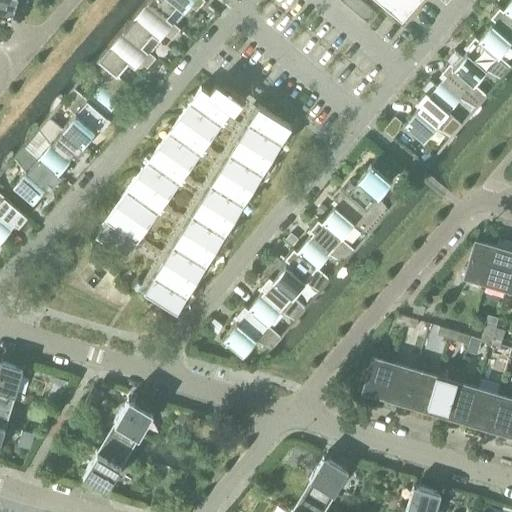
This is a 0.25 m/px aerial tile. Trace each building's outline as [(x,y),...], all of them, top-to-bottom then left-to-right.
[(0,0),(0,13),(11,17),(15,0),(0,0)] [(165,17),(176,4),(182,9),(187,3),(195,10),(203,0),(145,0),(145,1),(165,17)] [(377,0),(401,19),(416,0),(377,0)] [(511,17),(511,0),(508,0),(502,8),(501,8),(511,17)] [(140,46),(141,46),(152,33),(158,38),(163,32),(171,39),(179,29),(165,17),(145,1),(121,30),(140,46)] [(496,54),(497,53),(508,40),(511,42),(511,17),(501,8),(502,8),(498,5),(489,15),(493,18),(477,37),(496,54)] [(155,58),(141,46),(140,46),(121,30),(96,58),(116,75),(116,74),(127,62),(133,67),(138,61),(146,68),(155,58)] [(477,37),(473,34),(465,44),(468,47),(453,65),(452,66),(472,83),(472,82),(484,69),(500,78),(511,65),(497,53),(496,54),(477,37)] [(106,115),(122,97),(125,100),(134,89),(116,74),(116,75),(96,58),(86,70),(98,85),(86,98),(86,99),(105,115),(106,115)] [(424,91),(428,94),(428,95),(447,111),(448,111),(459,98),(475,107),(486,94),(472,82),(472,83),(452,66),(453,65),(449,62),(440,73),(444,76),(436,85),(429,78),(420,88),(424,92),(424,91)] [(200,86),(180,113),(94,234),(125,256),(231,109),(238,114),(244,105),(214,84),(208,92),(200,86)] [(73,114),(62,127),(61,128),(81,144),(97,125),(101,128),(109,118),(106,115),(105,115),(86,99),(86,98),(72,86),(62,99),(73,114)] [(462,123),(450,113),(448,111),(447,111),(428,95),(428,94),(424,91),(424,92),(416,102),(419,105),(403,124),(422,141),(434,126),(451,136),(462,123)] [(290,124),(272,113),(257,104),(143,289),(176,310),(290,124)] [(61,128),(62,127),(48,115),(37,128),(49,143),(37,156),(56,173),(57,172),(73,154),(76,157),(85,147),(81,144),(61,128)] [(392,137),(398,130),(401,121),(394,116),(383,129),(392,137)] [(37,156),(23,144),(13,157),(24,171),(12,186),(21,193),(31,202),(48,183),(52,186),(60,176),(57,172),(56,173),(37,156)] [(353,182),(350,179),(341,190),(378,221),(389,209),(377,194),(389,180),(388,179),(395,172),(377,156),(371,164),(370,163),(353,182)] [(340,238),(340,237),(352,224),(368,233),(378,221),(341,190),(333,199),(336,202),(330,210),(324,216),(321,221),(320,221),(340,238)] [(0,239),(14,223),(18,226),(26,216),(24,214),(12,203),(0,193),(0,239)] [(21,193),(12,203),(24,214),(33,203),(31,202),(21,193)] [(321,203),(316,209),(324,216),(330,210),(321,203)] [(315,266),(316,266),(327,253),(343,262),(354,249),(340,237),(340,238),(320,221),(321,221),(317,217),(308,228),(312,231),(296,249),(296,250),(315,266)] [(485,283),(495,249),(491,248),(492,245),(480,241),(479,244),(474,242),(464,276),(485,283)] [(262,271),(268,275),(272,278),(271,278),(291,295),(302,281),(319,290),(330,278),(316,266),(315,266),(296,250),(296,249),(292,246),(281,260),(275,255),(262,271)] [(495,249),(485,283),(506,289),(511,268),(511,250),(501,248),(500,250),(495,249)] [(268,275),(259,285),(263,288),(247,307),(266,324),(267,323),(278,310),(294,319),(305,307),(291,295),(271,278),(272,278),(268,275)] [(422,314),(425,306),(415,303),(412,311),(422,314)] [(247,307),(243,304),(235,314),(238,317),(222,337),(241,353),(253,339),(270,348),(281,335),(267,323),(266,324),(247,307)] [(395,321),(405,324),(408,316),(398,313),(395,321)] [(417,319),(408,316),(405,324),(415,327),(417,319)] [(482,332),(492,335),(495,327),(485,324),(482,332)] [(449,329),(439,326),(437,334),(447,337),(449,329)] [(492,335),(502,338),(504,330),(495,327),(492,335)] [(459,332),(449,329),(447,337),(456,340),(459,332)] [(480,340),(490,343),(492,335),(482,332),(480,340)] [(469,335),(463,333),(460,341),(467,343),(469,335)] [(499,346),(502,338),(492,335),(490,343),(499,346)] [(394,361),(373,354),(363,387),(368,389),(367,391),(384,396),(394,361)] [(0,360),(0,406),(9,409),(22,367),(0,360)] [(405,400),(415,367),(394,361),(384,396),(400,401),(401,398),(405,400)] [(436,373),(415,367),(405,400),(409,401),(409,404),(425,409),(436,373)] [(447,412),(456,380),(436,373),(425,409),(441,413),(442,411),(447,412)] [(477,386),(456,380),(447,412),(451,413),(450,416),(467,421),(477,386)] [(82,403),(93,409),(103,392),(93,386),(82,403)] [(477,386),(467,421),(482,426),(483,423),(488,425),(498,392),(477,386)] [(508,433),(511,419),(511,396),(498,392),(488,425),(492,426),(491,428),(508,433)] [(128,396),(105,434),(129,449),(152,410),(128,396)] [(0,406),(0,439),(9,409),(0,406)] [(34,433),(22,430),(17,445),(30,449),(34,433)] [(105,434),(82,474),(103,486),(106,488),(129,449),(105,434)] [(323,454),(300,493),(324,507),(347,469),(323,454)] [(404,511),(433,511),(439,491),(412,483),(404,511)] [(300,493),(292,507),(288,511),(321,511),(324,507),(300,493)]
